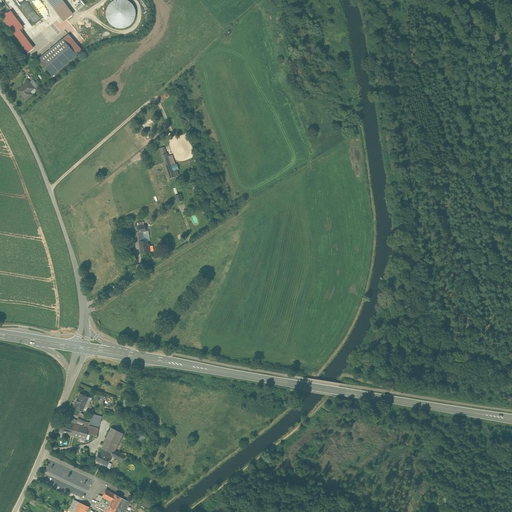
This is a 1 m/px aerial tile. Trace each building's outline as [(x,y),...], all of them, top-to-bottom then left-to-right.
[(75,12),(65,0),(48,0),(64,20),(75,12)] [(133,28),(137,23),(139,18),(140,12),(139,6),(136,1),(134,0),(108,0),(109,0),(105,5),(104,11),(104,17),(106,22),(110,27),(115,30),(121,31),(127,30),(133,28)] [(82,50),(69,35),(63,40),(76,55),(82,50)] [(63,40),(40,60),(53,75),(76,55),(63,40)] [(39,87),(33,80),(29,83),(34,88),(34,89),(35,90),(39,87)] [(28,82),(18,91),(25,100),(32,95),(30,92),(34,89),(34,88),(29,83),(28,82)] [(168,156),(167,153),(166,153),(166,154),(162,155),(161,155),(162,158),(163,158),(167,172),(172,171),(170,166),(167,156),(168,156)] [(166,216),(170,231),(180,229),(178,218),(182,217),(181,213),(166,216)] [(147,241),(142,242),(142,239),(143,239),(142,232),(146,231),(145,226),(144,226),(138,227),(137,227),(138,232),(139,242),(141,254),(150,252),(149,245),(148,246),(147,241)] [(88,398),(89,397),(80,394),(78,399),(78,398),(76,402),(76,403),(75,406),(83,410),(86,402),(85,402),(87,397),(88,398)] [(91,398),(89,397),(88,398),(86,402),(83,410),(85,411),(91,398)] [(93,414),(89,425),(99,428),(102,416),(93,414)] [(62,421),(59,433),(86,440),(87,434),(89,428),(62,421)] [(97,436),(99,428),(89,425),(89,428),(87,434),(97,436)] [(112,456),(115,451),(123,434),(111,428),(99,452),(111,458),(112,456)] [(115,451),(112,456),(123,461),(125,456),(115,451)] [(95,460),(107,466),(111,458),(99,452),(95,460)] [(110,502),(114,494),(106,489),(102,497),(110,502)] [(114,494),(110,502),(105,511),(106,511),(123,511),(129,501),(114,494)] [(73,499),(68,511),(70,511),(86,511),(89,507),(73,499)]
